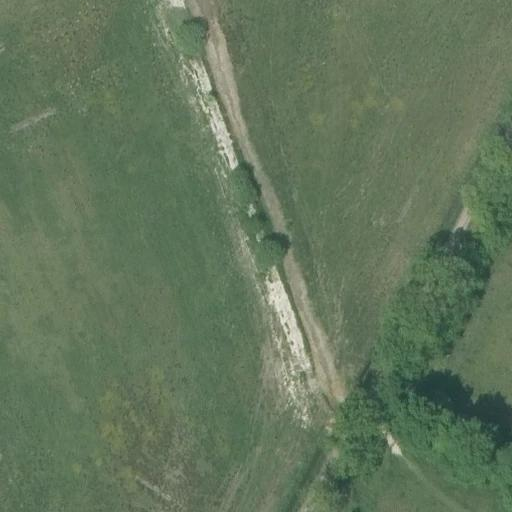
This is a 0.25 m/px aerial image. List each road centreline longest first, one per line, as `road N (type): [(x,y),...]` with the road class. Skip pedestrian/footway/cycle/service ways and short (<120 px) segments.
road 1 (track): [(370,405),(511,144)]
road 2 (track): [(310,511),(370,405)]
